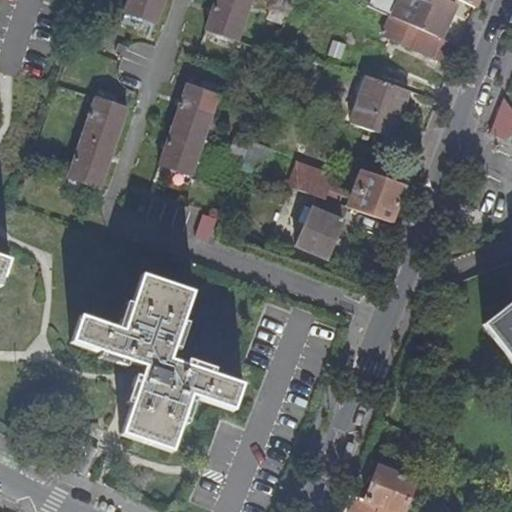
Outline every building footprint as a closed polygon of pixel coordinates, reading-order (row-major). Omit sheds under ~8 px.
[(129,0),(122,22),(140,29),(143,21),(155,25),(163,0),(129,0)] [(215,0),(205,31),(216,36),(214,44),(234,51),(252,0),(215,0)] [(401,0),(393,18),(441,39),(457,5),(445,0),(401,0)] [(458,0),(475,8),(478,0),(458,0)] [(270,21),(284,25),(290,9),(276,4),(270,21)] [(381,35),(388,16),(372,9),(365,27),(381,35)] [(388,16),(381,35),(443,62),(447,55),(446,54),(447,50),(450,51),(451,47),(449,46),(451,43),(441,39),(393,18),(388,16)] [(368,77),(352,124),(394,138),(410,91),(368,77)] [(201,83),(198,91),(187,87),(159,167),(171,171),(168,179),(187,186),(221,90),(201,83)] [(114,105),(117,97),(99,91),(67,179),(86,186),(89,178),(101,182),(126,109),(114,105)] [(230,155),(244,160),(250,143),(236,138),(230,155)] [(300,169),(291,166),(284,185),(297,190),(311,195),(316,197),(321,198),(329,174),(302,164),(300,169)] [(365,174),(352,209),(391,223),(405,188),(365,174)] [(307,204),(311,195),(297,190),(294,199),(307,204)] [(327,259),(348,208),(321,198),(316,197),(295,245),(327,259)] [(202,216),(195,238),(209,243),(216,220),(202,216)] [(0,288),(9,262),(0,259),(0,288)] [(180,325),(190,296),(139,278),(130,308),(125,306),(116,332),(78,319),(70,344),(99,355),(98,359),(124,369),(126,364),(137,368),(124,406),(128,407),(119,435),(170,453),(180,426),(184,427),(193,401),(231,414),(239,388),(210,378),(212,373),(185,363),(183,368),(168,363),(171,353),(176,355),(185,327),(180,325)] [(511,303),(483,325),(511,361),(511,303)] [(364,500),(350,494),(343,511),(402,511),(414,481),(377,467),(364,500)]
